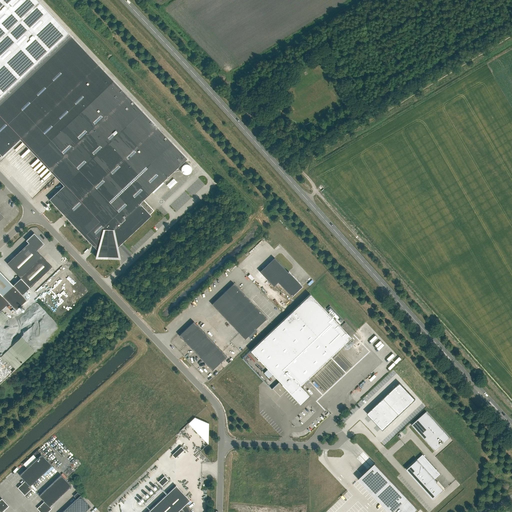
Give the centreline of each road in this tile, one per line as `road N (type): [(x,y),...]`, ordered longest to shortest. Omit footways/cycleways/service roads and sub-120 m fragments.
road 1 (primary): [(511,426),(123,0)]
road 2 (unclassified): [(219,511),(219,410),(34,212)]
road 3 (track): [(511,408),(301,172)]
road 4 (track): [(301,172),(144,0)]
road 5 (unknown): [(172,222),(211,178),(195,168),(163,198),(163,209)]
